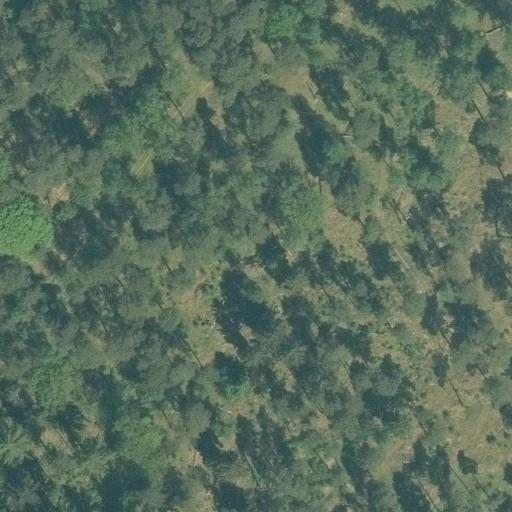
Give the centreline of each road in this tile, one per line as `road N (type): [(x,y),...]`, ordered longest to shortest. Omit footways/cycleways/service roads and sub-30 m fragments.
road 1 (track): [(0,375),(117,194),(213,85),(305,0)]
road 2 (track): [(511,368),(436,319),(379,206),(384,132),(363,71),(305,0)]
